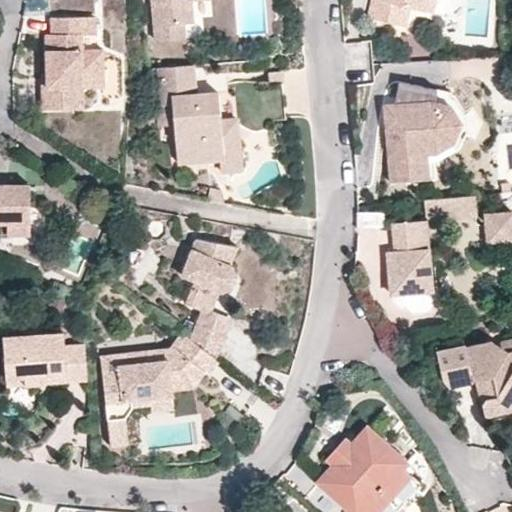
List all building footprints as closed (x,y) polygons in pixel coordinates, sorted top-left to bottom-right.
[(150,0),(155,41),(186,38),(185,23),(194,22),(192,0),(150,0)] [(370,0),(366,17),(404,26),(408,6),(422,10),(424,0),(370,0)] [(432,0),(424,0),(422,10),(430,11),(432,0)] [(93,17),(49,18),(49,35),(44,35),(44,75),(45,87),(40,87),(41,110),(73,109),(73,88),(80,88),(80,73),(90,72),(90,50),(80,50),(80,35),(94,35),(93,17)] [(102,87),(101,50),(94,50),(90,50),(90,72),(80,73),(80,88),(102,87)] [(216,92),(194,94),(184,95),(183,83),(192,82),(191,65),(155,68),(159,106),(170,104),(176,163),(218,160),(227,159),(224,137),(220,137),(220,131),(216,92)] [(282,88),(281,74),(267,76),(268,89),(282,88)] [(194,94),(192,82),(183,83),(184,95),(194,94)] [(437,89),(399,82),(395,103),(390,125),(385,126),(390,182),(420,179),(417,144),(435,143),(446,135),(451,123),(444,112),(434,107),(436,98),(437,89)] [(286,129),(282,88),(268,89),(244,91),(248,133),(286,129)] [(462,122),(450,104),(436,98),(434,107),(444,112),(451,123),(446,135),(435,143),(417,144),(420,179),(428,178),(426,152),(437,152),(454,141),(462,122)] [(390,125),(395,103),(383,104),(385,126),(390,125)] [(244,174),(240,129),(220,131),(220,137),(224,137),(227,159),(218,160),(219,176),(244,174)] [(0,236),(22,239),(28,189),(2,186),(0,195),(0,223),(1,224),(0,233),(0,236)] [(471,194),(420,199),(422,219),(473,214),(471,194)] [(509,211),(482,213),(485,241),(511,238),(509,211)] [(429,290),(422,219),(388,222),(391,252),(389,252),(384,258),(387,294),(429,290)] [(232,245),(191,238),(178,275),(192,280),(184,303),(200,308),(208,311),(216,288),(219,290),(229,285),(233,274),(228,264),(226,263),(232,245)] [(208,311),(200,308),(195,323),(225,333),(230,319),(225,317),(208,311)] [(225,333),(195,323),(190,338),(214,357),(216,358),(225,333)] [(188,337),(183,332),(170,348),(137,353),(139,363),(119,366),(118,355),(100,357),(113,446),(129,444),(126,418),(127,418),(134,408),(134,406),(133,400),(174,394),(173,389),(192,386),(204,371),(208,374),(218,360),(216,358),(214,357),(190,338),(188,337)] [(87,380),(86,345),(67,346),(65,333),(4,338),(6,358),(8,379),(41,377),(41,371),(47,371),(48,377),(66,374),(67,382),(87,380)] [(511,410),(511,338),(502,342),(499,347),(490,342),(465,348),(465,345),(436,352),(443,380),(447,387),(476,380),(478,388),(483,386),(490,391),(482,404),(485,417),(511,410)] [(137,353),(118,355),(119,366),(139,363),(137,353)] [(9,387),(67,382),(66,374),(48,377),(47,371),(41,371),(41,377),(8,379),(9,387)] [(490,391),(483,386),(478,388),(482,404),(490,391)] [(174,394),(133,400),(134,406),(153,404),(154,410),(175,408),(174,394)] [(333,465),(317,482),(351,511),(362,511),(403,467),(407,462),(367,426),(352,443),(333,465)] [(325,458),(333,465),(352,443),(345,437),(325,458)] [(377,511),(411,474),(403,467),(362,511),(377,511)]
